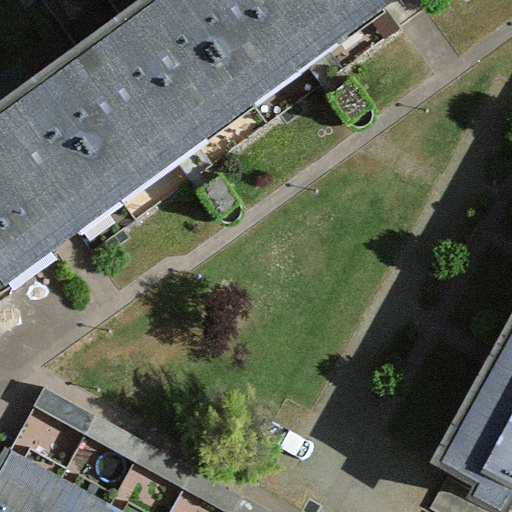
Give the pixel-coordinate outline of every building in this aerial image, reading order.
[(395,18),(381,0),(143,0),(0,103),(0,291),(17,283),(395,18)] [(511,511),(511,309),(425,467),(506,511),(511,511)] [(0,511),(47,511),(68,476),(11,445),(0,465),(0,511)] [(109,511),(115,502),(68,476),(47,511),(109,511)] [(133,511),(115,502),(109,511),(133,511)]
